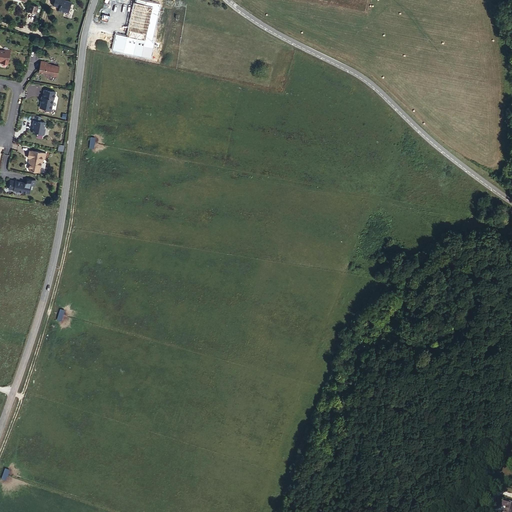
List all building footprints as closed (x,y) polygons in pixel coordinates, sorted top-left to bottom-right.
[(59,0),(53,0),(51,8),(58,10),(57,13),(61,15),(62,14),(66,14),(70,4),(65,3),(64,4),(61,3),(62,1),(59,0)] [(27,11),(35,14),(37,7),(28,5),(27,11)] [(5,52),(0,51),(0,61),(2,62),(2,64),(8,65),(11,52),(5,51),(5,52)] [(58,68),(47,65),(47,64),(40,62),(38,73),(42,74),(43,76),(48,77),(48,76),(56,78),(58,68)] [(54,94),(43,91),(41,98),(40,98),(39,100),(40,101),(38,108),(42,109),(43,111),(49,112),(52,99),(53,99),(54,94)] [(39,118),(33,117),(31,126),(32,126),(31,134),(41,136),(43,135),(44,131),(42,131),(44,124),(38,123),(39,118)] [(30,152),(28,152),(26,159),(29,159),(28,164),(26,170),(27,171),(38,173),(40,163),(41,164),(42,160),(43,155),(30,152)] [(22,184),(9,181),(7,190),(27,195),(28,190),(30,190),(31,186),(33,187),(34,182),(25,180),(24,185),(24,186),(21,186),(22,184)]
